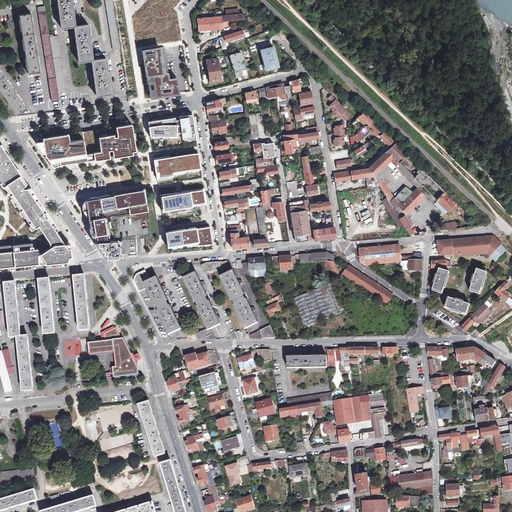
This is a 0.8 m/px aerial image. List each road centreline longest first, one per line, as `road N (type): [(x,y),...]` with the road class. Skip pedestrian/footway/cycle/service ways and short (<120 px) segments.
road 1 (residential): [(198,97),(311,74),(345,246)]
road 2 (residential): [(220,343),(252,458),(350,445)]
road 3 (residential): [(421,339),(220,343)]
road 4 (residential): [(198,97),(6,127)]
road 5 (residential): [(13,137),(199,107)]
road 6 (residential): [(158,385),(0,404)]
road 7 (tertiary): [(13,137),(100,264)]
road 8 (residential): [(221,255),(199,107)]
road 9 (residential): [(260,124),(262,136),(272,138),(292,249)]
road 10 (tertiary): [(158,385),(198,511)]
road 11 (residential): [(100,264),(221,255)]
